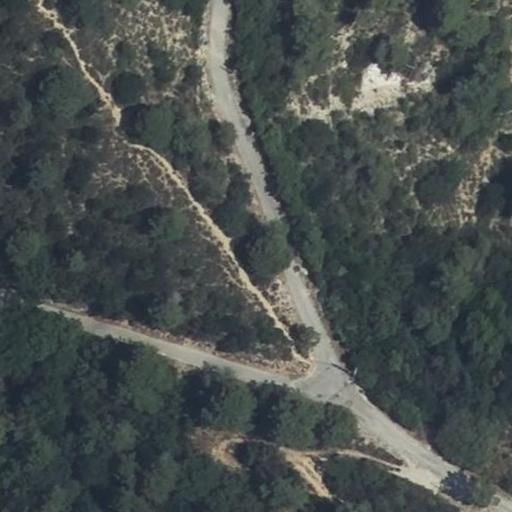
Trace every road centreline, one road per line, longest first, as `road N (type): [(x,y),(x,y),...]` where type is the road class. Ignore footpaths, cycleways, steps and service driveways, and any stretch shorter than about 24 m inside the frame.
road 1 (unclassified): [(221,0),(215,77),(327,340),(335,387)]
road 2 (unclassified): [(335,387),(289,384),(0,301)]
road 3 (unclassified): [(335,387),(500,511)]
